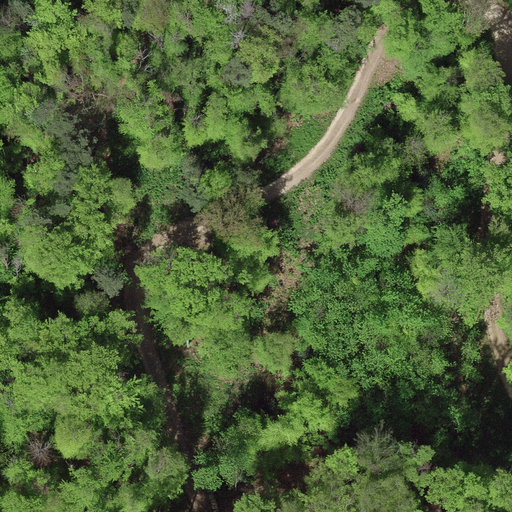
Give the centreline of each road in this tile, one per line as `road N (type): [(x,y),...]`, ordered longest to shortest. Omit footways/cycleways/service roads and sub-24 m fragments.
road 1 (track): [(194,511),(155,333),(153,267),(161,246),(198,215),(297,174),(355,99),(388,27),(426,0)]
road 2 (track): [(478,0),(505,22),(509,49),(486,281),(489,319),(511,387)]
road 3 (track): [(376,314),(430,511)]
